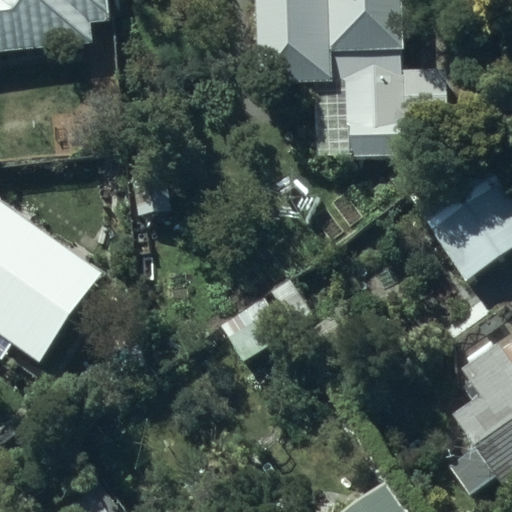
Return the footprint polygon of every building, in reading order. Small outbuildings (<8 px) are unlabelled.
[(0,0),(0,53),(96,47),(96,24),(112,23),(111,0),(0,0)] [(261,0),(264,90),(319,88),(322,158),(454,153),(452,69),(408,71),(405,0),(261,0)] [(511,192),(491,161),(422,207),(470,279),(511,250),(511,192)] [(107,270),(0,197),(0,334),(43,364),(107,270)] [(356,344),(305,270),(225,325),(250,360),(297,328),(323,366),(356,344)] [(506,344),(467,370),(486,398),(458,417),(480,448),(456,465),(478,496),(504,478),(509,485),(511,483),(511,348),(510,350),(506,344)] [(403,511),(387,488),(351,511),(403,511)]
